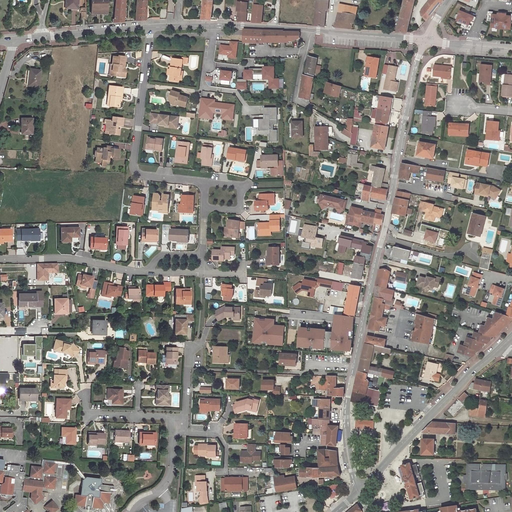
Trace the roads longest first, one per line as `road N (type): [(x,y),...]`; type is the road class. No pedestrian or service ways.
road 1 (unclassified): [(359,492),(348,455),(347,402),(423,41)]
road 2 (residential): [(150,29),(135,170),(205,182),(204,219)]
road 3 (tertiary): [(359,492),(500,348)]
road 4 (residential): [(0,258),(201,272)]
road 5 (residential): [(312,30),(177,27)]
